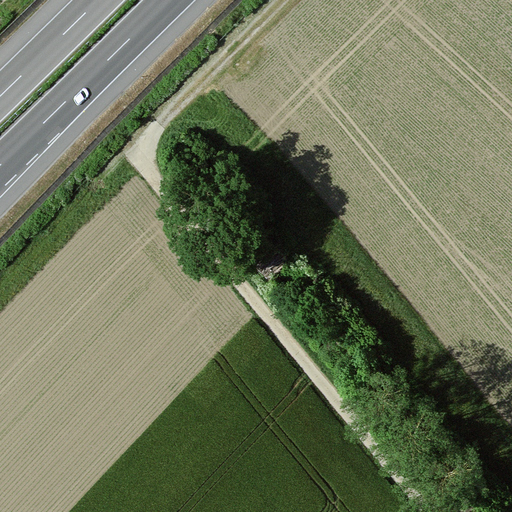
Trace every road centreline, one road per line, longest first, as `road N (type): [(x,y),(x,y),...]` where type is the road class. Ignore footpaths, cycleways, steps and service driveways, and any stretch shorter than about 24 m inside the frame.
road 1 (track): [(281,0),(157,128),(150,164),(428,511)]
road 2 (motorway): [(0,164),(168,0)]
road 3 (motorway): [(98,0),(0,95)]
